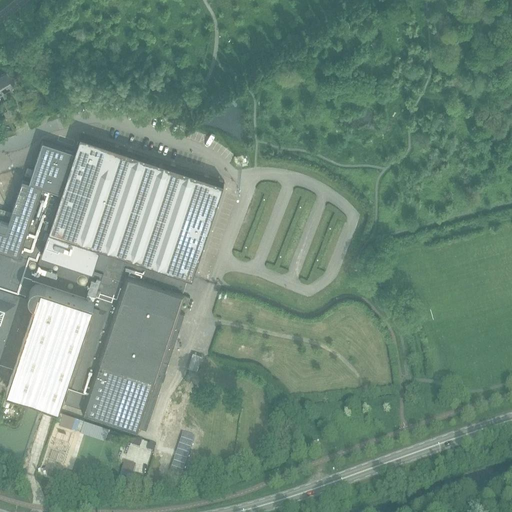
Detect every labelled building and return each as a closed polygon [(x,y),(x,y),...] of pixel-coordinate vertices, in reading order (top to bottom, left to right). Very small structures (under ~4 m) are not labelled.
[(7,72),(0,75),(0,85),(3,91),(14,85),(7,72)] [(8,99),(12,107),(16,105),(12,97),(8,99)] [(8,110),(12,107),(8,99),(3,102),(8,110)] [(0,359),(14,364),(6,388),(60,405),(61,401),(66,387),(70,388),(65,402),(146,429),(164,377),(168,363),(174,345),(184,314),(176,312),(182,294),(184,290),(189,275),(193,276),(224,181),(219,179),(209,176),(204,174),(176,165),(170,163),(133,151),(127,149),(119,146),(115,145),(81,134),(75,150),(61,145),(43,139),(42,142),(30,180),(23,177),(10,215),(1,212),(0,212),(0,211),(0,359)] [(219,291),(217,301),(228,303),(229,292),(219,291)] [(237,294),(235,305),(246,307),(248,296),(237,294)] [(256,299),(252,309),(262,313),(266,303),(256,299)] [(332,304),(335,314),(346,310),(342,300),(332,304)] [(361,304),(351,313),(359,321),(368,313),(361,304)] [(272,308),(269,317),(278,319),(281,310),(272,308)] [(328,309),(320,311),(322,316),(315,318),(316,324),(331,320),(328,309)] [(354,318),(349,323),(354,327),(358,322),(354,318)] [(301,319),(301,329),(313,329),(313,319),(301,319)] [(361,325),(368,333),(376,327),(369,319),(361,325)] [(335,329),(329,338),(337,343),(344,334),(335,329)] [(351,337),(343,345),(346,349),(342,354),(346,358),(358,345),(351,337)] [(370,339),(372,348),(382,346),(380,337),(370,339)] [(220,350),(222,344),(215,341),(212,348),(220,350)] [(294,357),(296,348),(285,347),(284,356),(294,357)] [(328,353),(324,353),(325,347),(318,347),(317,365),(327,365),(328,353)] [(299,350),(298,361),(309,362),(310,351),(299,350)] [(193,353),(188,368),(197,371),(202,356),(193,353)] [(211,370),(213,362),(204,360),(202,368),(211,370)] [(383,382),(382,373),(375,374),(375,382),(383,382)] [(309,381),(309,389),(319,389),(318,374),(310,374),(310,381),(309,381)] [(336,385),(347,386),(347,376),(337,376),(336,385)] [(298,387),(299,377),(291,377),(290,386),(298,387)] [(188,382),(185,391),(197,394),(199,385),(188,382)] [(172,415),(175,404),(164,402),(162,413),(172,415)] [(251,413),(263,414),(264,403),(252,402),(251,413)] [(226,406),(223,417),(233,419),(236,409),(226,406)] [(216,435),(231,436),(231,424),(216,423),(216,435)] [(177,433),(176,441),(186,442),(187,434),(177,433)] [(220,440),(219,449),(229,450),(230,441),(220,440)] [(217,442),(210,443),(212,451),(219,449),(217,442)] [(132,464),(141,464),(141,455),(133,455),(132,464)] [(154,477),(155,468),(146,468),(145,476),(154,477)]
